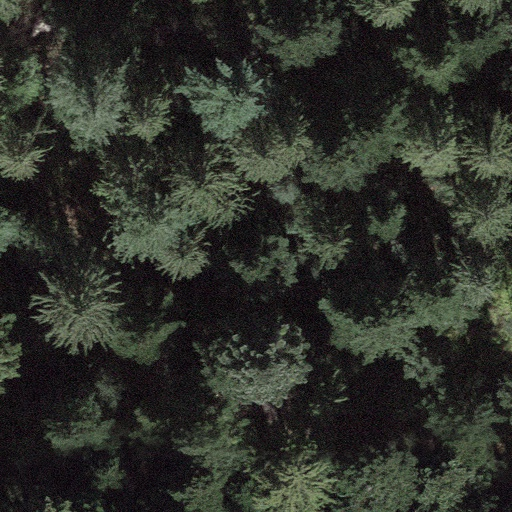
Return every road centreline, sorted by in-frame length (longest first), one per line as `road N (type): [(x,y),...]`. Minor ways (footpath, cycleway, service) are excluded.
road 1 (track): [(0,181),(291,402),(511,509)]
road 2 (track): [(511,78),(120,30),(0,6)]
